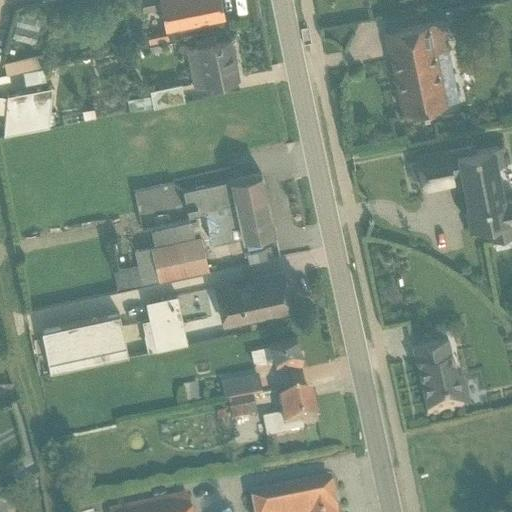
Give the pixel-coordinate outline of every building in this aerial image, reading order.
[(140,0),(143,13),(161,10),(165,30),(223,18),(219,0),(140,0)] [(17,13),(11,38),(34,44),(40,18),(17,13)] [(442,20),(385,32),(402,114),(458,103),(442,20)] [(135,38),(153,36),(152,27),(134,30),(135,38)] [(228,42),(185,50),(193,88),(236,78),(228,42)] [(5,76),(44,67),(41,54),(2,63),(5,76)] [(24,85),(45,81),(42,69),(22,73),(24,85)] [(135,112),(184,102),(180,84),(149,91),(150,95),(141,97),(140,94),(132,95),(133,99),(132,99),(135,112)] [(2,136),(48,127),(51,87),(6,96),(2,136)] [(489,241),(511,235),(511,225),(511,220),(511,199),(511,197),(504,198),(497,166),(504,164),(500,146),(457,155),(456,150),(447,152),(447,150),(416,156),(417,161),(408,163),(412,181),(421,179),(423,188),(453,182),(452,175),(458,174),(465,207),(463,207),(467,228),(486,224),(489,241)] [(203,212),(265,198),(260,174),(182,190),(187,215),(203,212)] [(168,215),(163,182),(121,187),(126,220),(168,215)] [(409,209),(419,214),(428,194),(419,190),(409,209)] [(265,198),(203,212),(210,244),(242,237),(243,238),(272,232),(265,198)] [(157,281),(158,283),(209,272),(196,220),(150,231),(153,246),(150,246),(157,281)] [(431,222),(437,254),(448,252),(443,220),(431,222)] [(157,281),(150,246),(133,250),(136,265),(133,265),(129,242),(116,244),(119,267),(112,269),(116,289),(157,281)] [(213,285),(222,325),(289,311),(282,278),(281,273),(234,284),(234,281),(213,285)] [(176,296),(145,303),(155,351),(186,344),(176,296)] [(267,345),(249,349),(254,369),(271,366),(273,375),(302,369),(295,338),(266,344),(267,345)] [(414,360),(426,418),(469,409),(463,381),(457,383),(447,338),(412,345),(415,360),(414,360)] [(258,379),(220,386),(224,404),(261,396),(258,379)] [(165,401),(177,400),(175,383),(163,384),(165,401)] [(185,410),(199,407),(195,385),(181,387),(185,410)] [(231,422),(256,417),(252,398),(227,404),(231,422)] [(310,398),(276,405),(279,418),(262,422),(265,439),(302,432),(301,427),(316,424),(310,398)] [(220,488),(216,471),(187,478),(191,495),(220,488)] [(334,511),(328,480),(248,497),(250,511),(334,511)] [(189,511),(186,496),(109,511),(189,511)]
